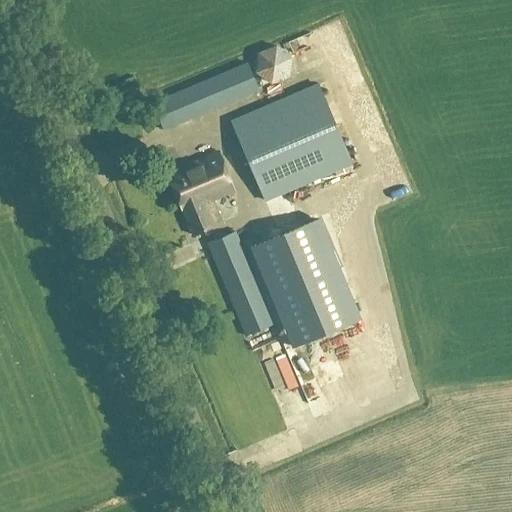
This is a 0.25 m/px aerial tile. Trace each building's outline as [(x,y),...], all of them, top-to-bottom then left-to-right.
[(288,77),(291,60),(276,46),(256,51),(253,71),(269,83),(288,77)] [(247,62),(149,103),(163,132),(258,91),(247,62)] [(351,163),(316,82),(229,119),(264,200),(351,163)] [(206,190),(228,180),(217,153),(165,176),(176,203),(206,190)] [(234,192),(228,180),(206,190),(176,203),(181,214),(182,214),(192,236),(221,224),(211,202),(234,192)] [(356,320),(315,222),(251,249),(292,346),(356,320)] [(258,284),(256,278),(236,232),(208,244),(248,337),(276,325),(264,296),(258,284)] [(348,361),(372,353),(363,322),(338,330),(348,361)] [(300,419),(280,345),(258,352),(278,425),(300,419)]
